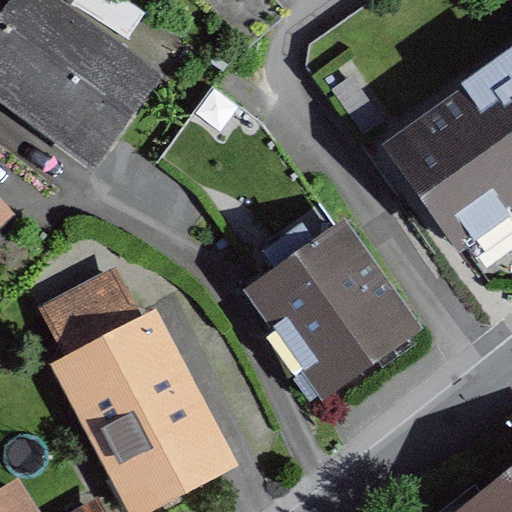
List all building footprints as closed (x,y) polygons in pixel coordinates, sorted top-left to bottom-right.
[(47,0),(38,0),(0,51),(0,90),(103,167),(163,86),(47,0)] [(511,82),(407,159),(483,262),(511,241),(511,82)] [(0,212),(0,237),(12,227),(0,212)] [(355,235),(264,300),(336,399),(426,335),(355,235)] [(116,285),(54,318),(82,370),(65,379),(136,511),(166,511),(238,474),(160,327),(143,336),(116,285)] [(511,511),(511,488),(481,511),(511,511)] [(0,511),(97,511),(98,511),(97,511),(35,511),(25,495),(0,509),(0,511)]
